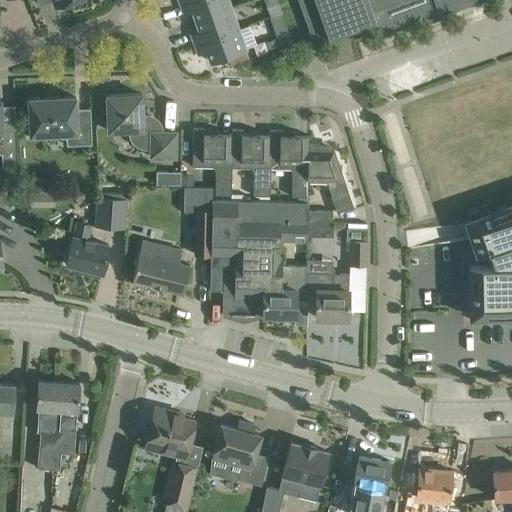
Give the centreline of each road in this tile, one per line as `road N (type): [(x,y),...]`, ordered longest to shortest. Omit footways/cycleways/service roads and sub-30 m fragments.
road 1 (residential): [(382,405),(384,217),(355,118),(327,97)]
road 2 (tertiary): [(382,405),(137,342)]
road 3 (residential): [(327,97),(190,94),(168,78),(154,42),(122,20)]
road 4 (residential): [(327,97),(342,81),(511,19)]
road 5 (residential): [(94,511),(137,342)]
road 6 (tertiary): [(137,342),(60,322),(0,319)]
road 7 (tertiary): [(511,409),(382,405)]
road 8 (residential): [(0,60),(122,20)]
